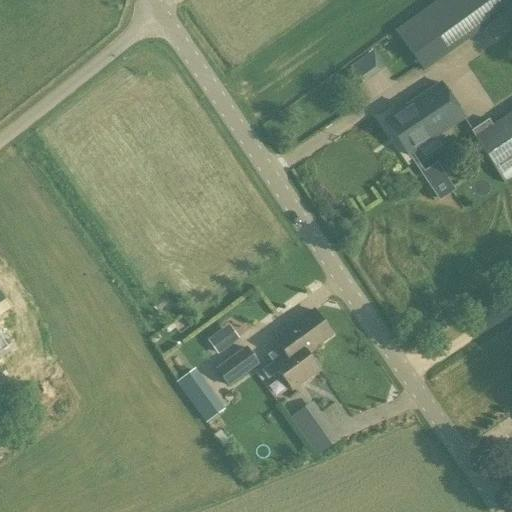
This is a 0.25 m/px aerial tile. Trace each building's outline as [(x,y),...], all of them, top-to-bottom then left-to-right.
[(506,13),(496,0),(437,0),(394,31),(424,72),(506,13)] [(371,49),(346,66),(358,84),(383,67),(371,49)] [(464,120),(440,84),(384,121),(407,157),(464,120)] [(504,184),(511,178),(511,113),(474,139),(504,184)] [(434,199),(449,189),(432,162),(416,172),(434,199)] [(305,354),(331,336),(313,311),(273,339),(284,355),(272,364),(291,390),(318,372),(305,354)] [(206,341),(217,355),(239,339),(228,325),(206,341)] [(245,347),(215,370),(228,388),(258,365),(245,347)] [(215,396),(195,370),(176,384),(195,410),(215,396)] [(311,400),(286,415),(311,455),(335,440),(311,400)] [(220,431),(213,435),(222,448),(228,444),(220,431)]
